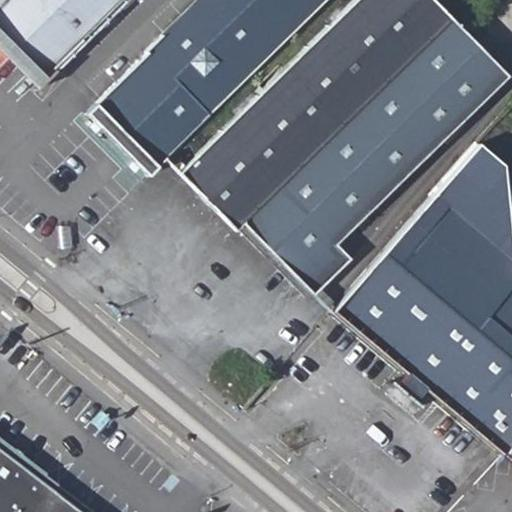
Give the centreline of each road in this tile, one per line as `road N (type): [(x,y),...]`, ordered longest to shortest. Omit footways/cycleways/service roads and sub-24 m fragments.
road 1 (secondary): [(0,269),(294,511)]
road 2 (unknown): [(0,363),(174,489)]
